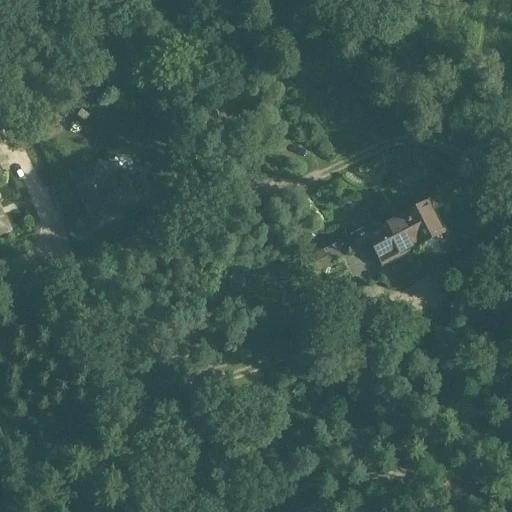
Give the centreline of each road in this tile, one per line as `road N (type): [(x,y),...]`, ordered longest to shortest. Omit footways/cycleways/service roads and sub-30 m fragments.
road 1 (track): [(187,511),(0,114)]
road 2 (track): [(308,511),(511,423)]
